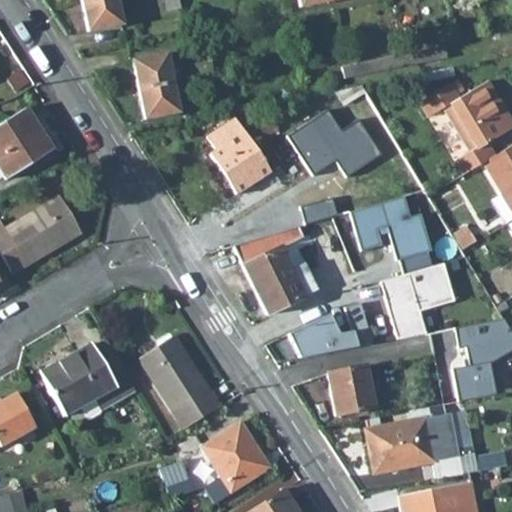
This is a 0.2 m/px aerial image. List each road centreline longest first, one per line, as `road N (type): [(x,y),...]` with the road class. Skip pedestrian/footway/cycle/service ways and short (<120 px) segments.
road 1 (tertiary): [(190,272),(346,511)]
road 2 (tertiary): [(11,0),(134,190)]
